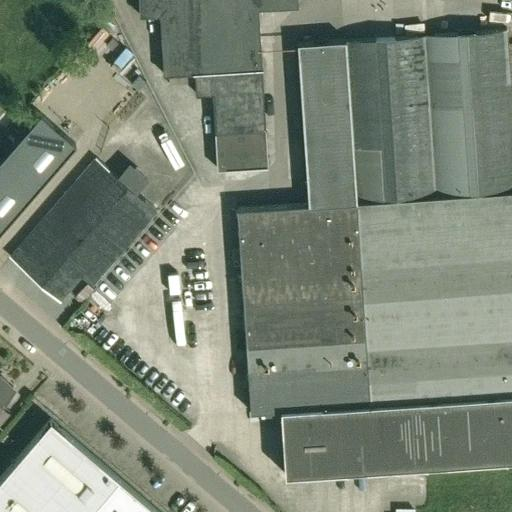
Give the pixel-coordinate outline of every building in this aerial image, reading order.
[(160,14),(158,0),(138,0),(139,15),(160,14)] [(164,74),(194,72),(203,71),(198,0),(158,0),(160,14),(164,74)] [(260,68),(256,8),(249,8),(223,10),(222,0),(198,0),(203,71),(260,68)] [(248,0),(222,0),(223,10),(249,8),(248,0)] [(295,0),(248,0),(249,8),(256,8),(296,5),(295,0)] [(427,34),(438,194),(511,189),(511,122),(505,28),(427,34)] [(358,199),(438,194),(427,34),(347,39),(358,199)] [(358,199),(347,39),(297,42),(308,203),(358,199)] [(212,92),(215,132),(264,129),(260,68),(203,71),(194,72),(195,93),(212,92)] [(48,126),(0,181),(0,241),(80,154),(48,126)] [(264,129),(215,132),(214,132),(216,169),(226,168),(267,166),(265,129),(264,129)] [(92,285),(157,211),(95,157),(10,255),(59,298),(80,274),(92,285)] [(369,361),(511,350),(511,189),(438,194),(358,199),(362,258),(369,361)] [(235,207),(239,266),(362,258),(358,199),(308,203),(235,207)] [(362,258),(239,266),(246,369),(369,361),(362,258)] [(372,401),(511,391),(511,350),(369,361),(372,401)] [(249,410),(280,408),(372,401),(369,361),(246,369),(249,410)] [(0,402),(13,387),(0,375),(0,422),(9,413),(0,405),(0,402)] [(284,474),(364,468),(511,457),(511,391),(372,401),(280,408),(284,474)] [(0,511),(159,511),(50,419),(0,477),(0,511)]
